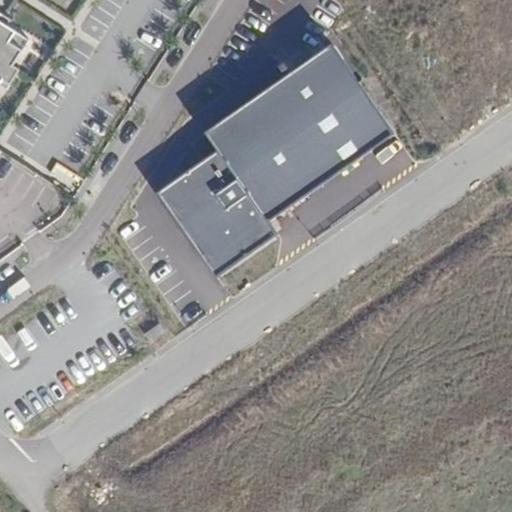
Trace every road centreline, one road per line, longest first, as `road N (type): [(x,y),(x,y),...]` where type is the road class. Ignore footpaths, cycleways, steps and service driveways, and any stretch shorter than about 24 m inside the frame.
road 1 (unclassified): [(15,475),(511,121)]
road 2 (residential): [(0,301),(85,234),(235,0)]
